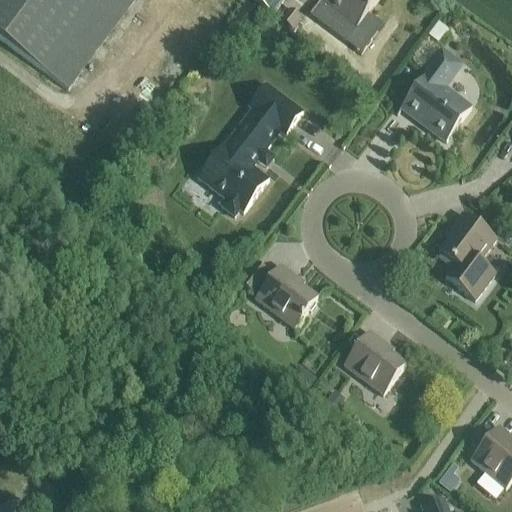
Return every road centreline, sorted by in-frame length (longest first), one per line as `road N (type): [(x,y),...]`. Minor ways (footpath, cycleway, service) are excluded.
road 1 (residential): [(370,278),(395,264),(408,239),(404,211),(386,189),(358,181),(328,192),(311,220),(315,252),(338,274)]
road 2 (residential): [(511,400),(390,314),(370,278)]
